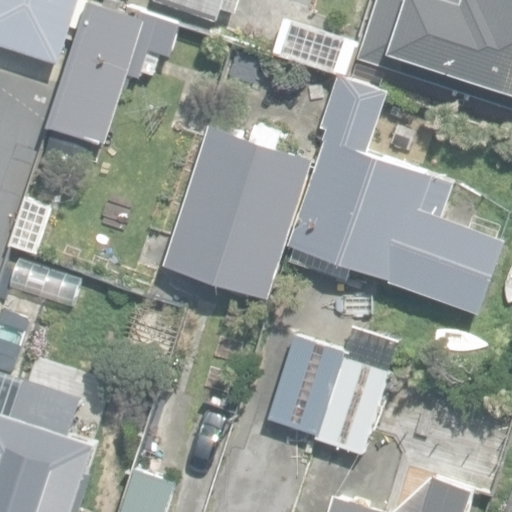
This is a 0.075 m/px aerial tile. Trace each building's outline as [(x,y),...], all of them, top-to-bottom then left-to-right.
[(0,0),(0,39),(64,60),(83,0),(0,0)] [(50,150),(92,164),(100,137),(112,141),(134,72),(146,76),(148,70),(159,74),(166,51),(177,55),(189,20),(147,7),(145,15),(97,0),(92,0),(54,122),(58,123),(50,150)] [(171,0),(224,15),(227,7),(240,10),(243,0),(171,0)] [(511,0),(378,0),(360,57),(511,106),(511,0)] [(278,50),(351,72),(362,36),(289,14),(278,50)] [(356,262),(486,308),(511,235),(447,213),(460,178),(374,147),(395,88),(343,70),(324,122),(335,125),(294,241),(300,243),(295,258),(351,278),(356,262)] [(262,291),(275,295),(319,159),(281,147),(286,131),(263,123),(259,136),(215,122),(171,262),(230,281),(233,286),(238,290),(244,293),(250,294),(256,293),(262,291)] [(180,303),(149,295),(138,336),(169,344),(180,303)] [(349,352),(394,366),(401,338),(358,325),(349,352)] [(273,416),(322,432),(349,348),(301,333),(273,416)] [(326,434),(369,449),(395,372),(352,357),(326,434)] [(84,511),(99,464),(97,463),(105,437),(73,427),(84,392),(0,365),(0,511),(84,511)] [(139,459),(122,511),(172,511),(184,473),(139,459)] [(470,511),(480,480),(439,472),(402,511),(340,492),(333,511),(470,511)] [(102,508),(114,511),(119,511),(130,479),(113,473),(102,508)]
